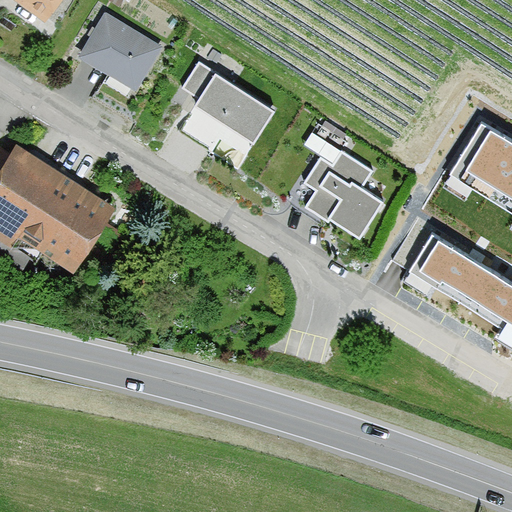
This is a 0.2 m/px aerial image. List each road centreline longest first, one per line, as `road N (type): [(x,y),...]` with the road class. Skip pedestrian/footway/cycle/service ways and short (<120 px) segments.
road 1 (residential): [(0,74),(490,373)]
road 2 (trunk): [(511,492),(230,397),(0,342)]
